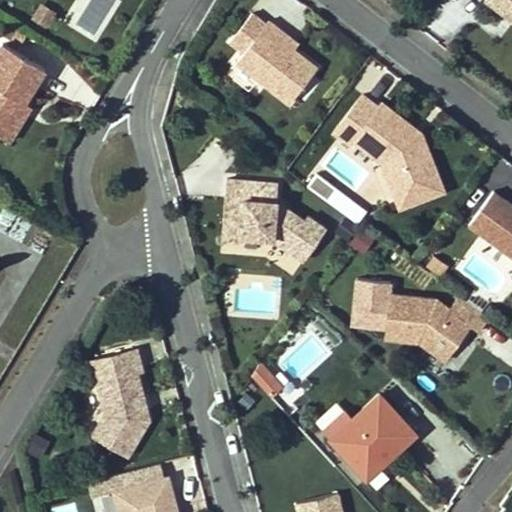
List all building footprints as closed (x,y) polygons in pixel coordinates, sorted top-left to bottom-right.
[(39,0),(30,18),(47,27),(57,8),(41,0),(39,0)] [(511,0),(488,0),(507,15),(510,10),(511,11),(511,0)] [(268,20),(236,61),(267,85),(289,102),(317,67),(294,49),(277,36),(282,30),(268,20)] [(282,30),(277,36),(294,49),(299,43),(282,30)] [(0,133),(20,100),(24,102),(24,101),(44,68),(3,42),(0,46),(0,133)] [(402,126),(406,120),(381,100),(377,105),(361,93),(333,132),(350,144),(353,139),(381,161),(394,192),(433,176),(417,138),(402,126)] [(0,133),(0,135),(8,140),(30,105),(24,101),(24,102),(20,100),(0,133)] [(420,131),(406,120),(402,126),(417,138),(433,176),(394,192),(399,206),(444,188),(420,131)] [(241,235),(273,238),(304,259),(326,228),(307,215),(304,219),(291,211),(289,215),(276,206),(276,201),(278,183),(227,178),(223,221),(241,223),(240,235),(241,235)] [(327,181),(319,193),(356,217),(364,205),(327,181)] [(460,226),(511,262),(511,209),(485,191),(460,226)] [(276,201),(276,206),(289,215),(291,211),(276,201)] [(241,223),(223,221),(222,239),(241,241),(241,235),(240,235),(241,223)] [(346,240),(362,250),(372,234),(357,224),(346,240)] [(277,311),(278,279),(231,277),(229,309),(277,311)] [(424,336),(449,354),(470,324),(479,331),(489,317),(458,294),(449,307),(436,298),(388,293),(384,337),(419,341),(420,336),(424,336)] [(420,336),(419,341),(445,360),(449,354),(424,336),(420,336)] [(111,381),(99,384),(106,412),(92,436),(126,455),(148,418),(145,406),(140,408),(139,400),(143,399),(136,370),(141,369),(135,346),(104,355),(111,381)] [(92,358),(99,384),(111,381),(104,355),(92,358)] [(257,359),(246,374),(272,393),(283,378),(257,359)] [(329,436),(365,476),(379,463),(375,460),(384,453),(387,456),(414,431),(379,392),(352,416),(329,436)] [(322,428),(329,436),(352,416),(344,408),(322,428)] [(384,453),(375,460),(379,463),(387,456),(384,453)] [(129,471),(116,474),(118,483),(132,480),(129,471)] [(171,511),(171,509),(176,507),(168,476),(113,489),(118,511),(171,511)] [(342,511),(338,492),(296,502),(298,511),(342,511)] [(75,511),(73,502),(50,508),(51,511),(75,511)]
